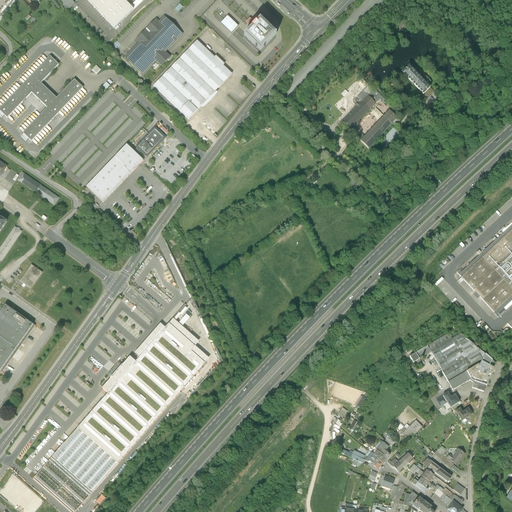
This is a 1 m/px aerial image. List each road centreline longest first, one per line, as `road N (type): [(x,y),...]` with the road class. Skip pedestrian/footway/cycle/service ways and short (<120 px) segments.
road 1 (motorway): [(511,128),(385,248),(138,511)]
road 2 (motorway): [(156,511),(394,256),(511,144)]
road 3 (secondary): [(117,285),(219,143),(316,31)]
road 4 (unclassified): [(117,285),(52,234),(74,210),(73,196),(0,149)]
road 5 (secondary): [(0,448),(117,285)]
road 6 (residential): [(469,511),(477,431),(503,359)]
